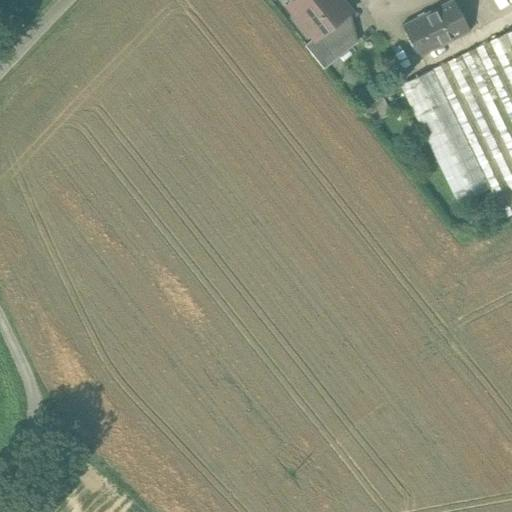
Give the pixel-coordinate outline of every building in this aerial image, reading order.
[(340,0),(295,0),(289,6),(314,37),(315,38),(339,19),(349,11),(340,0)] [(454,0),(451,0),(402,26),(418,57),(470,31),(454,0)] [(339,19),(315,38),(314,37),(304,45),(323,69),(357,42),(339,19)] [(511,29),(503,34),(511,52),(511,29)] [(511,52),(503,34),(433,69),(490,187),(505,217),(511,214),(511,52)] [(433,69),(400,85),(458,203),(490,187),(433,69)]
